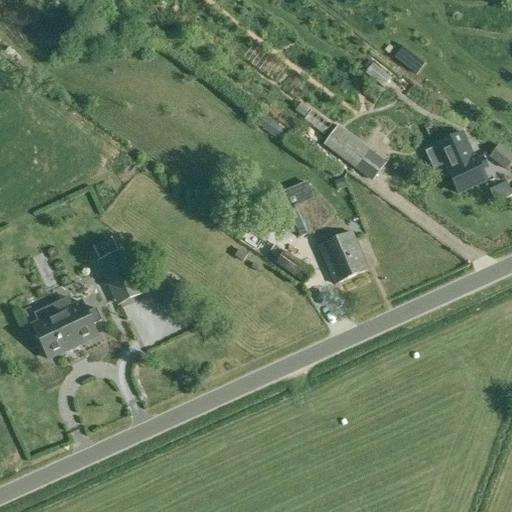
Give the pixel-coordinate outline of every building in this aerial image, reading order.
[(368,73),(386,88),(393,79),(375,65),(368,73)] [(289,134),(259,112),(253,121),(282,143),(289,134)] [(308,115),(304,120),(324,136),(328,131),(308,115)] [(324,145),(356,169),(368,153),(336,129),(324,145)] [(449,173),(458,194),(485,182),(480,171),(487,168),(482,159),(476,162),(475,160),(463,134),(437,145),(450,172),(449,173)] [(511,164),(511,155),(499,146),(490,158),(507,171),(511,164)] [(344,179),(335,183),(338,191),(347,187),(344,179)] [(505,183),(488,191),(494,203),(510,195),(505,183)] [(301,205),(289,210),(300,238),(312,233),(301,205)] [(320,248),(336,285),(369,271),(353,234),(320,248)] [(121,250),(96,262),(110,292),(135,280),(121,250)] [(277,264),(306,284),(314,271),(284,252),(277,264)] [(146,266),(151,270),(157,261),(151,258),(146,266)] [(97,336),(93,326),(102,321),(96,309),(87,313),(82,303),(73,307),(68,298),(52,306),(56,315),(38,323),(32,326),(47,359),(47,360),(97,336)]
